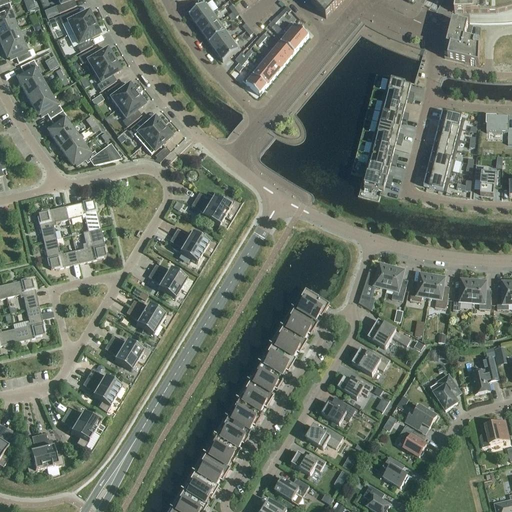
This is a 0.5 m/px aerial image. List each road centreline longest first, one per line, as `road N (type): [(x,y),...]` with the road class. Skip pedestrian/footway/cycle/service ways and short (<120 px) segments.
road 1 (tertiary): [(126,456),(280,199)]
road 2 (residential): [(348,314),(332,319),(228,490),(226,511)]
road 3 (residential): [(119,284),(166,205),(159,174),(130,171),(56,188)]
road 4 (residential): [(246,511),(354,335),(348,314)]
road 5 (residential): [(106,0),(164,97),(229,162)]
road 6 (residential): [(511,210),(406,193),(428,98)]
road 7 (residential): [(511,403),(458,425),(405,511)]
road 8 (residential): [(164,0),(207,67),(260,120)]
road 9 (tertiary): [(372,240),(511,261)]
road 10 (residential): [(119,284),(109,278),(52,291),(65,347),(76,353)]
